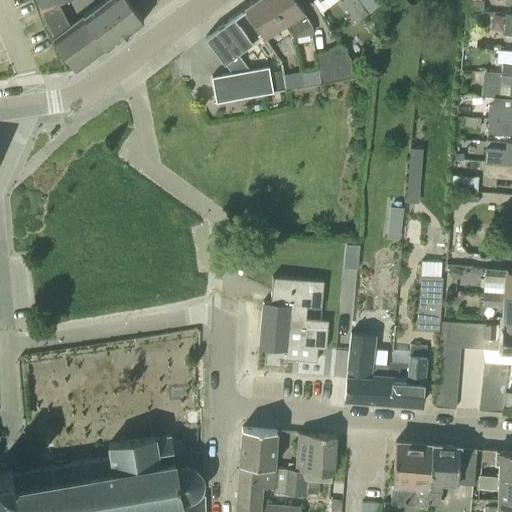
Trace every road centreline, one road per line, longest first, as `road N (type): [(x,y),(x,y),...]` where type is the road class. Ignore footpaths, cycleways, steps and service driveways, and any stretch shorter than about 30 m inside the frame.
road 1 (residential): [(511,433),(222,407)]
road 2 (residential): [(0,110),(78,97),(205,0)]
